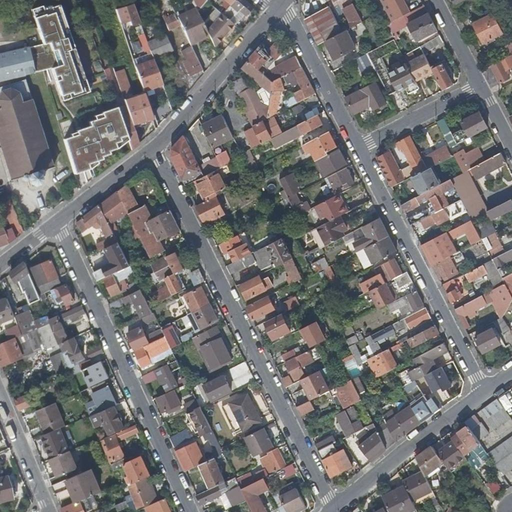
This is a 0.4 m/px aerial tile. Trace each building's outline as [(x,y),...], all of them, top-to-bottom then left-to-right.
[(197,0),(193,5),(195,9),(197,12),(207,1),(205,0),(197,0)] [(234,0),(223,0),(225,1),(217,10),(221,14),(222,14),(234,0)] [(253,8),(243,0),(235,0),(222,15),(229,21),(239,10),(246,16),(253,8)] [(382,0),(393,21),(395,20),(403,16),(406,14),(409,13),(411,12),(404,0),(382,0)] [(363,22),(353,3),(343,8),(350,22),(340,27),(343,32),(348,30),(363,22)] [(43,44),(29,47),(35,72),(42,70),(51,69),(60,96),(72,92),(74,97),(85,94),(83,88),(87,86),(74,48),(70,49),(66,38),(70,37),(59,4),(51,7),(51,5),(43,8),(42,6),(31,9),(43,44)] [(133,4),(116,9),(120,22),(128,20),(130,26),(140,23),(133,4)] [(429,14),(424,5),(412,11),(413,14),(416,21),(429,14)] [(329,6),(305,19),(318,45),(326,41),(343,32),(340,27),(329,6)] [(178,17),(188,39),(191,45),(202,40),(202,42),(210,38),(206,31),(197,12),(195,9),(178,17)] [(221,14),(217,10),(215,9),(209,17),(215,22),(221,14)] [(169,30),(181,25),(178,19),(177,19),(173,10),(162,16),(169,30)] [(502,33),(492,13),(473,23),(483,43),(502,33)] [(222,14),(221,14),(215,22),(206,31),(210,38),(214,48),(234,25),(229,21),(222,15),(222,14)] [(437,29),(429,14),(416,21),(413,22),(421,38),(437,29)] [(393,21),(387,24),(390,31),(397,27),(396,25),(405,20),(403,16),(395,20),(393,21)] [(141,25),(135,28),(145,56),(152,54),(147,42),(141,25)] [(343,32),(326,41),(335,59),(357,48),(348,30),(343,32)] [(166,34),(147,42),(155,58),(173,50),(166,34)] [(443,42),(439,35),(420,46),(424,53),(443,42)] [(70,37),(66,38),(70,49),(74,48),(70,37)] [(394,39),(383,45),(386,49),(387,51),(398,46),(394,39)] [(263,44),(249,61),(265,75),(268,73),(266,71),(284,49),(275,42),(269,49),(263,44)] [(511,42),(501,49),(505,58),(510,56),(511,54),(511,42)] [(383,45),(373,50),(376,55),(378,53),(386,49),(383,45)] [(192,47),(191,46),(181,52),(186,62),(190,60),(196,57),(192,47)] [(411,62),(407,64),(414,78),(429,70),(423,56),(425,55),(424,53),(420,46),(417,48),(418,51),(416,52),(418,58),(416,59),(411,62)] [(0,80),(34,73),(29,48),(0,54),(0,80)] [(368,53),(377,71),(386,67),(378,53),(376,55),(373,50),(368,53)] [(368,53),(355,60),(364,77),(377,71),(368,53)] [(408,56),(411,62),(416,59),(413,53),(408,56)] [(145,56),(133,60),(135,66),(154,60),(152,54),(145,56)] [(265,75),(273,82),(281,78),(285,76),(301,67),(296,56),(278,66),(268,73),(265,75)] [(505,58),(492,65),(501,83),(510,78),(505,70),(511,66),(511,60),(510,56),(505,58)] [(190,60),(196,74),(203,71),(196,57),(190,60)] [(154,60),(135,66),(144,91),(163,85),(159,73),(154,60)] [(190,60),(186,62),(184,63),(190,77),(196,74),(190,60)] [(249,61),(243,68),(267,89),(273,82),(265,75),(249,61)] [(431,67),(443,90),(453,85),(444,67),(446,66),(443,61),(431,67)] [(386,67),(377,71),(390,95),(405,87),(409,94),(420,88),(414,78),(407,64),(397,69),(395,67),(393,69),(394,71),(389,73),(386,67)] [(301,67),(285,76),(289,83),(297,79),(302,89),(293,94),(296,100),(286,105),(287,108),(316,94),(301,67)] [(108,68),(104,69),(115,102),(120,100),(118,94),(117,94),(115,88),(117,87),(111,70),(109,70),(108,68)] [(123,71),(115,73),(119,86),(121,93),(122,95),(131,93),(123,71)] [(242,77),(231,82),(237,93),(238,93),(248,88),(242,77)] [(281,78),(273,82),(270,110),(269,118),(277,113),(282,91),(284,90),(281,78)] [(52,168),(25,80),(6,86),(6,85),(2,86),(2,87),(0,87),(0,146),(11,180),(21,178),(22,180),(24,181),(27,180),(29,187),(41,183),(39,176),(42,175),(43,173),(43,171),(52,168)] [(376,83),(346,99),(354,114),(372,105),(374,109),(386,103),(376,83)] [(164,87),(169,101),(174,99),(169,85),(164,87)] [(254,85),(248,88),(238,93),(247,111),(263,103),(254,85)] [(72,92),(60,96),(62,101),(74,97),(72,92)] [(125,105),(132,125),(144,121),(144,123),(153,120),(144,93),(124,100),(125,105)] [(126,135),(131,150),(139,144),(132,125),(125,105),(117,108),(126,135)] [(63,138),(74,174),(89,170),(87,165),(102,159),(101,156),(109,153),(108,151),(117,148),(115,143),(121,141),(120,137),(126,135),(117,108),(101,113),(103,117),(95,120),(89,122),(90,126),(76,131),(77,134),(70,136),(63,138)] [(247,113),(253,126),(261,122),(258,116),(254,109),(247,113)] [(261,122),(263,121),(269,118),(270,110),(258,116),(261,122)] [(318,115),(323,124),(323,125),(330,122),(325,112),(318,115)] [(451,147),(488,128),(480,112),(462,122),(464,126),(468,132),(464,134),(460,128),(452,132),(444,118),(437,122),(451,147)] [(213,148),(234,138),(223,115),(207,123),(208,126),(203,127),(205,131),(213,148)] [(282,133),(286,141),(287,142),(323,124),(318,115),(282,133)] [(253,126),(262,143),(272,138),(263,121),(261,122),(253,126)] [(329,132),(302,146),(307,155),(312,152),(316,161),(322,158),(339,149),(329,132)] [(282,133),(277,136),(281,143),(286,141),(282,133)] [(195,181),(219,170),(222,168),(217,157),(199,166),(184,136),(172,149),(172,157),(186,186),(195,181)] [(415,144),(410,136),(396,143),(399,150),(403,148),(408,158),(417,175),(428,169),(423,159),(421,157),(420,157),(414,145),(415,144)] [(386,153),(378,158),(377,159),(392,187),(401,183),(406,180),(397,163),(403,160),(398,152),(397,152),(394,147),(385,152),(386,153)] [(432,167),(452,156),(447,147),(423,159),(428,169),(432,167)] [(339,149),(322,158),(329,173),(347,164),(340,149),(339,149)] [(471,169),(482,163),(476,150),(466,155),(463,151),(455,155),(464,172),(471,169)] [(506,163),(501,153),(482,163),(471,169),(474,175),(476,179),(506,163)] [(249,154),(243,157),(249,169),(251,172),(256,169),(249,154)] [(417,175),(408,158),(403,160),(397,163),(406,180),(417,175)] [(428,169),(417,175),(406,180),(401,183),(411,201),(441,185),(432,167),(428,169)] [(347,168),(329,177),(335,188),(343,184),(345,188),(354,183),(347,168)] [(474,175),(471,169),(464,172),(451,179),(455,186),(474,175)] [(217,196),(229,190),(219,170),(195,181),(205,202),(217,196)] [(293,173),(280,180),(284,189),(289,198),(296,194),(294,189),(300,186),(293,173)] [(461,199),(455,186),(451,179),(441,185),(411,201),(402,206),(405,212),(420,204),(419,201),(421,200),(423,203),(428,200),(427,197),(429,196),(432,202),(428,204),(429,208),(408,219),(412,225),(420,221),(456,202),(454,199),(448,203),(442,193),(450,188),(457,202),(461,199)] [(152,258),(165,251),(160,241),(181,230),(171,211),(153,220),(145,205),(139,208),(127,184),(119,191),(130,213),(135,224),(143,240),(152,258)] [(114,234),(118,242),(123,239),(114,221),(130,213),(119,191),(100,205),(114,234)] [(296,194),(289,198),(292,205),(298,216),(310,209),(306,201),(301,204),(296,194)] [(339,194),(315,206),(325,224),(341,215),(348,212),(339,194)] [(196,206),(205,224),(215,219),(216,222),(222,219),(221,216),(225,214),(217,196),(205,202),(196,206)] [(286,199),(281,201),(284,209),(292,205),(289,198),(286,199)] [(511,209),(511,198),(488,211),(492,219),(511,209)] [(12,199),(1,203),(6,213),(15,238),(25,231),(12,199)] [(467,210),(461,199),(457,202),(456,202),(420,221),(424,228),(437,222),(435,220),(438,218),(441,223),(467,210)] [(472,219),(488,211),(483,201),(467,210),(469,214),(472,219)] [(100,205),(77,223),(78,225),(77,225),(82,233),(89,228),(96,222),(97,224),(100,222),(107,237),(108,237),(114,234),(100,205)] [(463,224),(472,219),(469,214),(460,218),(463,224)] [(341,215),(325,224),(313,230),(322,248),(346,236),(343,231),(348,229),(341,215)] [(455,228),(458,234),(467,229),(475,243),(476,243),(482,239),(477,229),(472,219),(463,224),(455,228)] [(355,244),(359,252),(366,248),(375,243),(389,236),(381,221),(372,225),(376,233),(355,244)] [(492,221),(477,229),(482,239),(492,234),(496,232),(492,221)] [(0,224),(0,249),(8,244),(0,224)] [(140,241),(143,240),(135,224),(129,227),(135,240),(139,239),(140,241)] [(455,228),(447,232),(451,238),(458,234),(455,228)] [(235,262),(255,252),(246,232),(221,244),(226,254),(230,251),(243,245),(245,248),(232,254),(235,262)] [(447,232),(422,245),(432,265),(458,252),(451,238),(447,232)] [(112,246),(119,243),(118,242),(114,234),(108,237),(109,240),(112,246)] [(492,234),(482,239),(488,249),(493,259),(504,253),(497,240),(495,241),(492,234)] [(374,264),(397,252),(389,236),(375,243),(366,248),(374,264)] [(283,238),(255,252),(235,262),(227,266),(231,275),(257,261),(262,271),(277,263),(278,266),(284,263),(293,258),(283,238)] [(482,239),(476,243),(481,253),(488,249),(482,239)] [(106,249),(110,247),(112,246),(109,240),(98,245),(101,251),(106,249)] [(95,273),(98,281),(113,274),(130,266),(128,261),(119,243),(112,246),(110,247),(117,263),(114,264),(95,273)] [(230,251),(232,254),(245,248),(243,245),(230,251)] [(106,249),(114,264),(117,263),(110,247),(106,249)] [(511,249),(504,253),(493,259),(503,279),(511,274),(511,272),(509,267),(503,270),(501,265),(511,259),(511,249)] [(458,252),(432,265),(440,281),(445,278),(446,280),(459,274),(453,262),(461,258),(458,252)] [(175,273),(178,271),(184,269),(176,253),(153,264),(161,280),(156,283),(159,289),(153,292),(158,302),(183,289),(175,273)] [(303,278),(293,258),(284,263),(290,275),(286,277),(290,285),(303,278)] [(320,261),(324,269),(329,267),(330,266),(326,258),(320,261)] [(378,268),(386,283),(387,282),(397,277),(402,274),(394,259),(378,268)] [(503,279),(493,259),(460,276),(463,282),(468,280),(469,282),(475,279),(482,275),(488,272),(495,284),(504,280),(503,279)] [(45,283),(59,277),(52,260),(32,269),(33,271),(37,280),(34,282),(38,291),(40,296),(46,293),(49,291),(45,283)] [(30,272),(25,262),(11,273),(17,282),(22,278),(26,288),(27,287),(30,295),(38,291),(34,282),(30,272)] [(130,266),(113,274),(114,275),(105,279),(113,295),(127,288),(126,287),(127,286),(124,279),(134,274),(130,266)] [(329,267),(324,269),(333,288),(339,285),(341,283),(337,276),(334,277),(329,267)] [(195,286),(206,281),(199,268),(188,273),(195,286)] [(274,275),(271,269),(259,275),(262,280),(269,277),(274,275)] [(186,288),(178,271),(175,273),(183,289),(186,288)] [(402,274),(397,277),(401,286),(412,281),(408,272),(402,274)] [(511,274),(503,279),(504,280),(505,283),(511,296),(511,274)] [(259,275),(240,285),(247,299),(273,286),(269,277),(262,280),(259,275)] [(59,287),(62,285),(59,277),(45,283),(49,291),(52,290),(59,287)] [(454,279),(443,285),(452,303),(463,297),(454,279)] [(129,286),(132,294),(142,289),(138,282),(129,286)] [(369,292),(378,310),(388,304),(398,299),(394,291),(392,293),(387,282),(386,283),(369,292)] [(511,296),(505,283),(456,310),(466,330),(470,327),(466,320),(477,314),(476,311),(493,301),(502,318),(511,300),(511,296)] [(60,288),(59,287),(52,290),(58,303),(65,300),(67,305),(75,301),(67,285),(60,288)] [(339,285),(333,288),(336,295),(342,292),(339,285)] [(193,312),(210,304),(202,287),(185,295),(186,297),(188,300),(193,312)] [(135,301),(143,318),(154,313),(151,308),(142,289),(132,294),(109,304),(112,310),(127,303),(127,304),(135,301)] [(398,299),(388,304),(391,312),(399,308),(403,316),(424,305),(417,290),(407,295),(406,295),(398,299)] [(336,295),(342,306),(350,301),(345,291),(342,292),(336,295)] [(48,298),(46,293),(40,296),(41,299),(42,301),(48,298)] [(284,301),(289,311),(302,305),(297,295),(284,301)] [(268,296),(247,307),(253,320),(269,312),(265,304),(270,301),(268,296)] [(8,298),(0,301),(0,322),(0,323),(0,322),(0,319),(14,313),(8,298)] [(218,321),(210,304),(193,312),(202,329),(218,321)] [(85,313),(82,305),(63,314),(50,320),(51,323),(60,344),(68,340),(67,336),(60,322),(70,318),(71,320),(85,313)] [(50,320),(63,314),(60,307),(47,313),(48,316),(50,320)] [(426,308),(393,324),(397,330),(408,325),(410,329),(431,318),(426,308)] [(51,323),(50,320),(48,316),(35,321),(31,310),(16,316),(23,334),(40,327),(51,323)] [(0,322),(0,323),(16,316),(14,313),(0,319),(0,322)] [(154,313),(143,318),(146,324),(157,319),(154,313)] [(292,331),(283,314),(266,323),(275,340),(292,331)] [(510,329),(502,318),(495,322),(505,334),(510,329)] [(326,340),(317,322),(307,327),(316,345),(326,340)] [(60,344),(51,323),(40,327),(23,334),(0,343),(0,361),(2,366),(24,356),(36,351),(47,347),(58,373),(70,368),(63,352),(60,344)] [(393,325),(367,338),(376,356),(384,352),(380,344),(379,341),(386,338),(396,332),(393,325)] [(171,347),(180,343),(171,326),(162,330),(165,336),(167,340),(171,347)] [(411,338),(408,339),(412,347),(440,333),(436,326),(411,338)] [(193,338),(208,369),(231,358),(216,327),(193,338)] [(129,334),(136,350),(165,336),(162,330),(147,337),(142,328),(129,334)] [(500,344),(492,329),(476,338),(483,352),(500,344)] [(360,332),(356,334),(357,335),(360,342),(364,339),(360,332)] [(351,339),(354,345),(355,344),(360,342),(357,335),(351,339)] [(165,336),(136,350),(144,367),(152,363),(150,358),(165,351),(163,347),(159,349),(157,345),(167,340),(165,336)] [(74,337),(68,340),(60,344),(63,352),(68,350),(74,363),(74,362),(84,358),(75,337),(74,337)] [(426,347),(428,352),(445,343),(442,339),(426,347)] [(376,356),(369,360),(373,368),(378,365),(382,375),(398,367),(390,352),(394,350),(396,350),(405,345),(404,342),(401,343),(384,352),(376,356)] [(417,367),(408,372),(413,382),(417,380),(424,376),(426,375),(438,369),(433,359),(449,351),(445,343),(428,352),(413,359),(417,367)] [(349,347),(353,354),(358,365),(364,362),(355,344),(354,345),(349,347)] [(104,353),(101,347),(88,353),(90,359),(104,353)] [(76,366),(74,362),(74,363),(68,350),(63,352),(70,368),(76,366)] [(287,362),(298,357),(295,350),(282,356),(286,363),(287,362)] [(36,351),(24,356),(25,361),(38,356),(36,351)] [(314,361),(309,351),(298,357),(287,362),(296,380),(306,375),(303,370),(302,368),(305,366),(314,361)] [(231,358),(208,369),(210,372),(233,361),(231,358)] [(344,362),(353,379),(357,377),(361,375),(353,358),(344,362)] [(173,361),(156,370),(160,380),(163,379),(168,390),(178,385),(171,371),(181,367),(177,359),(173,361)] [(88,389),(91,388),(91,387),(110,378),(101,361),(82,370),(88,383),(78,388),(81,392),(88,389)] [(236,376),(247,371),(244,364),(233,370),(236,376)] [(426,375),(424,376),(432,392),(442,387),(443,390),(452,386),(442,367),(438,369),(426,375)] [(403,371),(409,384),(411,383),(413,382),(408,372),(406,369),(403,371)] [(311,400),(325,393),(330,391),(320,371),(301,380),(311,400)] [(31,377),(34,383),(48,377),(46,374),(40,373),(31,377)] [(212,400),(230,391),(223,376),(205,385),(212,400)] [(286,387),(293,384),(290,377),(283,380),(286,387)] [(353,379),(352,380),(362,400),(373,394),(371,391),(365,394),(357,377),(353,379)] [(345,408),(362,400),(352,380),(330,391),(325,393),(328,400),(333,398),(337,406),(342,403),(345,408)] [(409,384),(401,388),(405,395),(414,389),(411,383),(409,384)] [(96,413),(117,404),(112,395),(109,387),(93,394),(97,404),(93,406),(96,413)] [(91,396),(88,389),(81,392),(84,400),(91,396)] [(173,390),(157,398),(164,411),(171,408),(173,411),(181,407),(173,390)] [(230,403),(236,416),(255,407),(248,394),(230,403)] [(26,395),(16,399),(20,409),(30,405),(26,395)] [(411,406),(421,423),(426,419),(434,413),(424,397),(411,406)] [(190,412),(196,409),(201,407),(197,399),(187,404),(190,412)] [(300,415),(304,413),(314,408),(311,400),(296,407),(300,415)] [(66,425),(56,402),(37,410),(46,434),(60,428),(66,425)] [(124,428),(114,406),(91,417),(95,427),(106,423),(111,434),(124,428)] [(411,406),(396,415),(405,434),(421,423),(411,406)] [(200,431),(202,435),(212,430),(212,429),(201,407),(196,409),(196,410),(187,415),(196,433),(200,431)] [(255,407),(236,416),(243,431),(262,422),(255,407)] [(343,428),(347,437),(364,428),(352,407),(336,416),(340,423),(343,428)] [(511,418),(503,407),(486,419),(494,430),(511,418)] [(385,421),(386,422),(396,442),(405,434),(396,415),(385,421)] [(369,426),(374,423),(370,416),(365,419),(369,426)] [(386,422),(376,428),(387,450),(396,442),(386,422)] [(372,462),(387,450),(376,428),(374,423),(369,426),(367,427),(371,432),(374,436),(360,447),(372,462)] [(481,423),(471,430),(479,441),(489,434),(481,423)] [(452,438),(452,439),(464,455),(480,444),(479,441),(471,430),(468,426),(452,438)] [(265,427),(245,437),(255,457),(275,448),(265,427)] [(52,458),(70,451),(60,428),(46,434),(43,435),(52,458)] [(132,434),(129,428),(105,439),(108,446),(115,461),(125,456),(117,439),(122,437),(123,438),(132,434)] [(212,430),(202,435),(205,441),(209,439),(216,437),(212,430)] [(171,439),(175,448),(191,440),(187,432),(171,439)] [(357,443),(360,447),(374,436),(371,432),(357,443)] [(318,451),(334,443),(336,442),(334,436),(315,446),(318,451)] [(209,439),(215,451),(221,448),(216,437),(209,439)] [(511,437),(488,455),(494,463),(503,476),(511,469),(511,437)] [(452,439),(436,451),(444,462),(448,468),(464,456),(464,455),(452,439)] [(177,452),(186,471),(200,465),(201,464),(208,461),(207,459),(204,460),(201,453),(196,443),(177,452)] [(318,451),(331,478),(353,467),(344,449),(338,452),(334,443),(318,451)] [(221,448),(224,454),(231,451),(228,445),(221,448)] [(432,446),(417,457),(424,472),(426,476),(444,462),(436,451),(432,446)] [(215,458),(224,454),(221,448),(215,451),(211,453),(214,459),(215,458)] [(256,478),(258,481),(264,478),(269,475),(268,474),(285,466),(277,449),(269,453),(269,454),(261,459),(267,473),(256,478)] [(79,474),(70,451),(52,458),(51,459),(59,476),(53,479),(55,484),(79,474)] [(464,456),(448,468),(450,471),(466,459),(464,456)] [(126,464),(124,459),(111,465),(114,471),(125,466),(130,475),(125,478),(128,486),(150,476),(151,476),(142,457),(126,464)] [(225,482),(215,458),(214,459),(208,461),(201,464),(211,488),(218,486),(225,482)] [(92,468),(79,474),(55,484),(52,485),(55,493),(70,487),(77,502),(87,498),(90,496),(101,492),(92,468)] [(269,475),(264,478),(268,486),(281,479),(278,471),(269,475)] [(424,472),(414,477),(423,495),(433,490),(426,476),(424,472)] [(237,480),(242,489),(255,482),(250,473),(237,480)] [(160,501),(150,476),(128,486),(135,502),(138,510),(146,507),(160,501)] [(7,477),(0,478),(0,501),(12,499),(7,477)] [(197,495),(201,505),(238,488),(240,493),(243,492),(242,489),(237,480),(236,477),(225,482),(218,486),(211,488),(197,495)] [(414,477),(403,482),(405,486),(412,501),(423,495),(414,477)] [(243,492),(247,501),(253,511),(264,511),(256,494),(269,487),(268,486),(264,478),(258,481),(255,482),(242,489),(243,492)] [(281,496),(298,488),(295,483),(279,492),(281,496)] [(383,497),(388,508),(390,511),(410,511),(416,509),(412,501),(405,486),(383,497)] [(292,511),(307,505),(298,488),(281,496),(288,511),(292,511)] [(93,511),(96,511),(90,496),(87,498),(92,509),(88,511),(93,511)] [(77,502),(62,508),(63,511),(85,511),(88,511),(92,509),(87,498),(77,502)] [(171,511),(165,498),(160,501),(146,507),(147,511),(171,511)] [(128,505),(126,500),(116,505),(119,511),(129,507),(128,505)] [(138,510),(135,502),(128,505),(129,507),(131,511),(134,511),(137,511),(138,510)]
